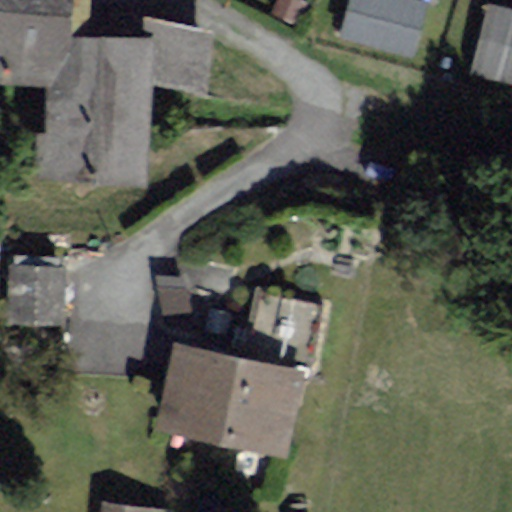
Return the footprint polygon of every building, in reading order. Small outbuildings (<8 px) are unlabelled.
[(0,0),(0,78),(39,79),(38,131),(32,131),(31,180),(146,182),(148,91),(149,35),(72,33),(72,0),(0,0)] [(346,0),(336,38),(411,60),(428,3),(417,0),(346,0)] [(511,0),(487,0),(472,47),(511,60),(511,0)] [(148,91),(210,93),(212,27),(149,26),(149,35),(148,91)] [(60,266),(7,266),(7,325),(60,325),(60,266)] [(297,368),(169,341),(151,427),(279,454),(297,368)] [(170,511),(98,503),(97,511),(170,511)]
